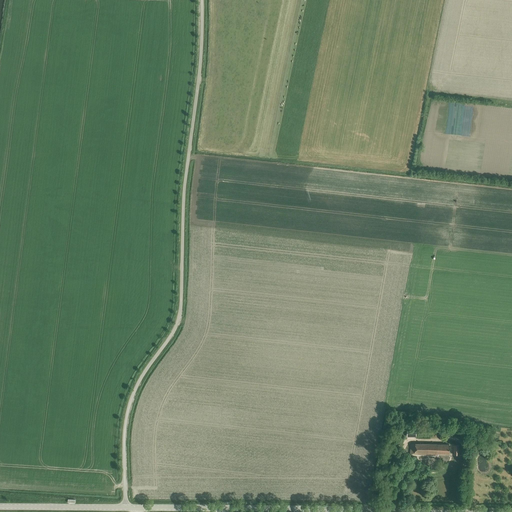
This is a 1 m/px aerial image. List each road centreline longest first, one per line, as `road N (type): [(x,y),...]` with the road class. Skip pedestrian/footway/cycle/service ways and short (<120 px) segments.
road 1 (unclassified): [(125,507),(127,389),(174,319),(196,0)]
road 2 (tertiary): [(135,507),(410,511)]
road 3 (tertiary): [(0,507),(125,507)]
